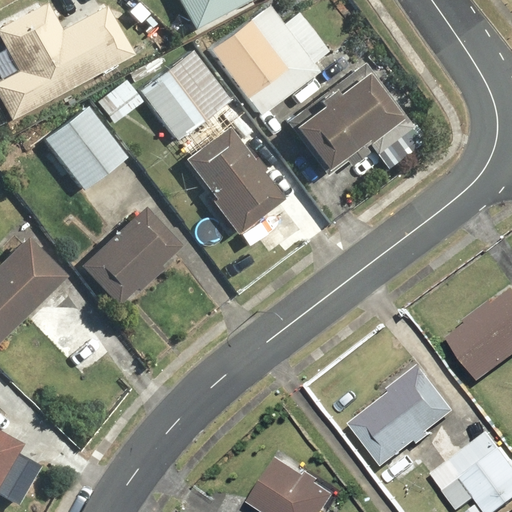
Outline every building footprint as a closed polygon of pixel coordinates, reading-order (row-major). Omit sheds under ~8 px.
[(168,0),(187,33),(248,0),(168,0)] [(0,79),(0,114),(4,123),(125,58),(99,9),(54,33),(40,6),(0,27),(0,55),(10,74),(0,79)] [(263,8),(204,53),(254,118),(313,74),(307,66),(323,54),(293,15),(277,27),(263,8)] [(186,56),(136,92),(172,143),(222,107),(186,56)] [(407,130),(356,65),(279,125),(288,126),(280,132),(314,175),(352,145),(355,149),(361,145),(371,158),(407,130)] [(134,103),(120,83),(91,103),(106,123),(134,103)] [(79,108),(37,138),(75,193),(118,163),(79,108)] [(220,131),(178,162),(207,202),(204,204),(229,238),(274,205),(253,175),(256,173),(248,161),(244,163),(220,131)] [(107,184),(84,203),(97,219),(121,201),(107,184)] [(136,210),(73,270),(110,308),(128,291),(131,295),(154,273),(151,269),(173,249),(136,210)] [(0,257),(0,335),(55,281),(15,242),(0,257)] [(445,340),(477,383),(511,356),(511,292),(511,291),(491,306),(489,303),(463,323),(465,326),(445,340)] [(347,425),(381,468),(414,442),(417,445),(429,436),(426,433),(452,412),(417,366),(386,390),(388,393),(347,425)] [(487,433),(430,474),(457,511),(473,499),(477,505),(466,511),(495,511),(511,500),(511,463),(500,447),(498,449),(487,433)] [(0,464),(9,448),(0,442),(0,464)] [(321,511),(336,489),(307,471),(303,477),(274,459),(247,503),(261,511),(321,511)]
